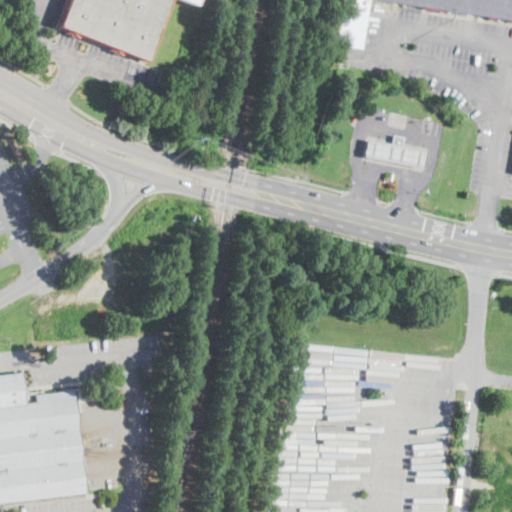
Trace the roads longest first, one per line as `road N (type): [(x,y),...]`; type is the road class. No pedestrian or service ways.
road 1 (primary): [(511,250),(215,184)]
road 2 (residential): [(461,511),(485,247)]
road 3 (tertiary): [(121,207),(84,246),(0,300)]
road 4 (primary): [(215,184),(205,172),(107,138),(85,139)]
